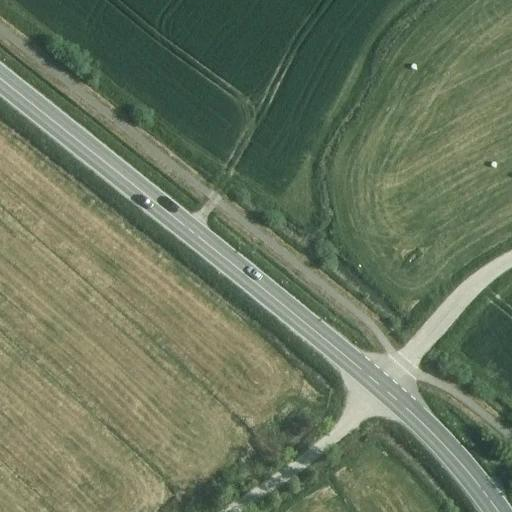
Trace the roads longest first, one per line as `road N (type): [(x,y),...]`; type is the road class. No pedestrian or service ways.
road 1 (secondary): [(0,78),(381,385),(453,453),(500,511)]
road 2 (track): [(381,385),(223,511)]
road 3 (track): [(409,354),(511,259)]
